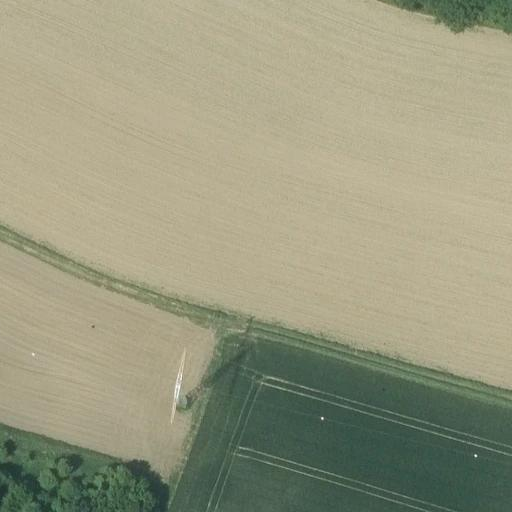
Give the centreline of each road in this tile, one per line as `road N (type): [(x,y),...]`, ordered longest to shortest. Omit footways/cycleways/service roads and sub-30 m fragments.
road 1 (track): [(511,410),(217,332),(48,272),(0,246)]
road 2 (track): [(163,511),(172,482),(0,438)]
road 3 (track): [(172,482),(217,332)]
